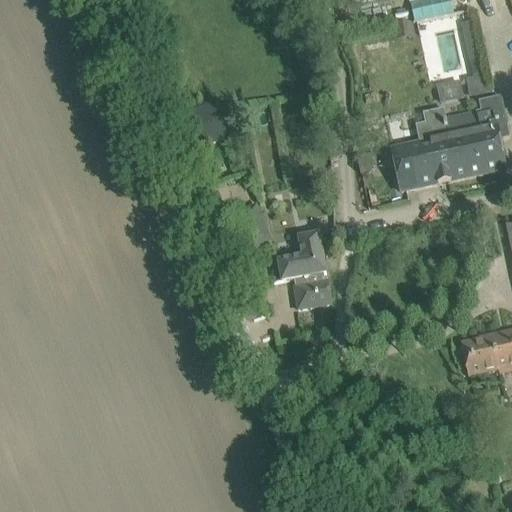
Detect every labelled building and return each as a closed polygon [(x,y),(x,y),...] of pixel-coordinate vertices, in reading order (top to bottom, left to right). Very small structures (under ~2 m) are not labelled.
[(481,0),(483,11),(493,10),(492,0),(481,0)] [(329,8),(332,27),(373,20),(369,1),(329,8)] [(475,24),(464,26),(467,43),(479,41),(475,24)] [(481,49),(469,52),(471,63),(483,60),(481,49)] [(420,147),(392,152),(402,199),(507,178),(505,172),(506,172),(506,170),(501,146),(500,143),(510,140),(503,105),(502,99),(492,101),(479,104),(481,114),(446,121),(444,111),(423,115),(425,125),(416,127),(420,147)] [(222,140),(215,123),(209,106),(190,114),(204,147),(222,140)] [(272,244),(256,208),(238,216),(253,252),(272,244)] [(331,307),(328,283),(324,284),(322,276),(327,275),(320,237),(300,241),(303,260),(279,264),(283,284),(294,282),(298,312),(331,307)] [(461,347),(469,379),(469,382),(499,376),(499,379),(511,376),(511,333),(488,339),(488,341),(461,347)]
